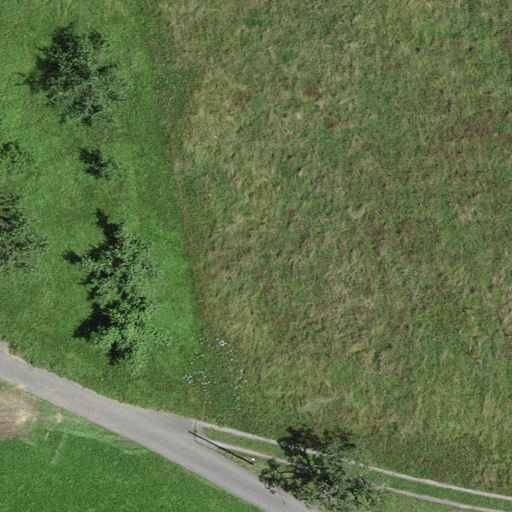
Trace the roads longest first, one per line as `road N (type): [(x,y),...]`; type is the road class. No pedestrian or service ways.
road 1 (residential): [(132,425),(480,511)]
road 2 (unclassified): [(132,425),(281,511)]
road 3 (unclassified): [(0,362),(132,425)]
